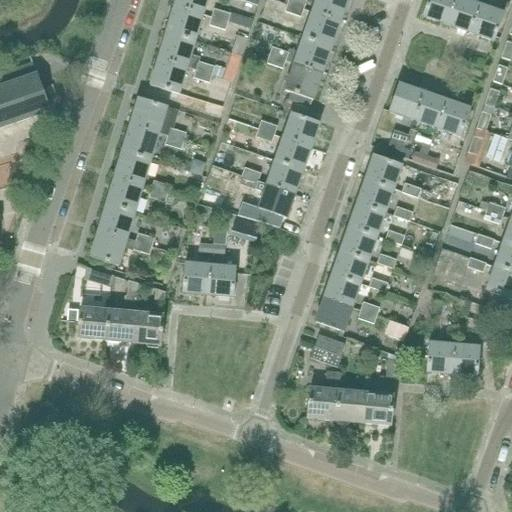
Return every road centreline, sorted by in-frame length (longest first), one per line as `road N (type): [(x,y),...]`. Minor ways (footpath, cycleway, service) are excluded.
road 1 (residential): [(409,0),(255,440)]
road 2 (residential): [(8,357),(31,260),(122,0)]
road 3 (residential): [(255,440),(8,357)]
road 4 (residential): [(457,511),(255,440)]
road 5 (residential): [(471,511),(511,396)]
